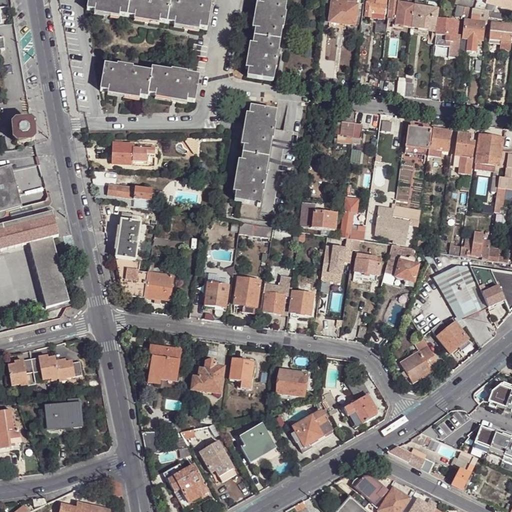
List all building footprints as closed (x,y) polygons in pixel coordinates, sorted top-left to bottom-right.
[(174,25),(200,29),(207,31),(212,5),(199,2),(199,1),(192,0),(88,0),(87,10),(95,12),(120,16),(135,18),(160,23),(174,25)] [(255,51),(253,71),(252,78),(277,80),(285,0),(283,0),(259,0),(260,5),(257,25),(255,51)] [(385,16),(386,0),(367,0),(367,4),(366,4),(365,17),(371,18),(371,14),(385,16)] [(388,0),(387,20),(396,21),(398,4),(398,0),(388,0)] [(511,0),(488,0),(487,4),(511,9),(511,0)] [(341,4),(332,3),(329,23),(354,26),(356,7),(347,5),(347,3),(342,2),(341,4)] [(396,21),(412,24),(414,6),(398,4),(396,21)] [(414,6),(412,24),(428,26),(430,9),(417,7),(414,6)] [(456,18),(463,19),(464,16),(464,8),(457,7),(456,18)] [(429,28),(436,29),(437,20),(438,10),(430,9),(428,26),(412,24),(412,29),(429,32),(429,28)] [(506,21),(507,15),(490,12),(489,18),(506,21)] [(465,22),(463,39),(468,40),(467,51),(477,53),(478,41),(483,41),(484,24),(479,23),(480,18),(488,19),(489,14),(479,13),(479,18),(472,17),(471,22),(465,22)] [(441,21),(439,36),(439,37),(446,37),(450,38),(457,39),(459,23),(441,21)] [(489,44),(500,46),(502,46),(502,43),(511,44),(511,39),(511,34),(502,34),(502,25),(492,24),(491,31),(489,44)] [(511,26),(502,25),(502,34),(511,34),(511,26)] [(439,37),(439,36),(437,36),(435,46),(445,48),(446,43),(446,41),(446,37),(439,37)] [(446,43),(445,48),(450,48),(448,59),(459,60),(461,40),(457,40),(456,44),(446,43)] [(502,46),(500,46),(500,50),(510,52),(511,44),(502,43),(502,46)] [(156,97),(187,102),(195,103),(199,77),(187,75),(187,74),(171,71),(171,72),(152,69),(151,73),(133,70),(133,68),(117,66),(117,67),(105,65),(100,91),(108,93),(140,98),(148,99),(148,96),(156,97)] [(396,97),(404,98),(405,85),(405,84),(399,83),(398,83),(396,97)] [(404,98),(413,99),(414,85),(412,86),(405,85),(404,98)] [(187,105),(187,102),(156,97),(155,100),(187,105)] [(242,203),(261,207),(263,194),(264,194),(267,178),(266,178),(279,113),(250,108),(249,116),(244,147),(241,162),(236,194),(234,202),(242,203)] [(380,115),(371,114),(370,122),(379,124),(380,115)] [(13,141),(18,145),(32,144),(35,139),(35,125),(30,121),(15,122),(12,126),(13,141)] [(391,123),(383,122),(381,133),(390,134),(391,123)] [(352,138),(354,125),(342,123),(340,136),(352,138)] [(363,126),(354,125),(352,138),(361,139),(363,126)] [(428,150),(431,129),(408,126),(405,147),(428,150)] [(433,130),(431,129),(428,150),(427,156),(427,157),(441,159),(442,151),(431,150),(433,130)] [(451,132),(433,130),(431,150),(442,151),(449,152),(451,132)] [(458,133),(457,143),(471,145),(472,143),(472,135),(458,133)] [(502,153),(501,160),(500,160),(502,139),(480,136),(476,164),(494,166),(493,173),(491,193),(496,194),(498,178),(499,178),(495,207),(494,213),(499,214),(500,208),(503,208),(505,190),(511,191),(511,160),(511,156),(511,154),(502,153)] [(198,155),(199,140),(185,140),(185,143),(194,154),(198,155)] [(473,158),(476,143),(472,143),(471,145),(457,143),(455,156),(462,157),(473,158)] [(121,146),(113,146),(112,166),(133,167),(133,163),(133,150),(133,147),(121,146)] [(427,156),(428,150),(405,147),(404,153),(427,156)] [(155,151),(133,150),(133,163),(146,164),(147,156),(155,157),(155,151)] [(146,164),(133,163),(133,167),(154,168),(155,157),(147,156),(146,164)] [(471,176),(473,158),(462,157),(459,174),(471,176)] [(233,193),(236,194),(241,162),(238,162),(233,193)] [(476,164),(475,170),(493,173),(494,166),(476,164)] [(0,227),(34,219),(31,206),(22,208),(11,165),(0,168),(0,227)] [(107,197),(114,198),(116,188),(108,187),(107,197)] [(116,188),(114,198),(151,203),(152,193),(116,188)] [(160,194),(152,193),(151,203),(159,204),(160,194)] [(358,201),(344,199),(344,200),(343,212),(353,214),(353,215),(356,215),(358,201)] [(263,207),(261,207),(242,203),(239,218),(260,222),(263,207)] [(301,228),(330,232),(332,216),(311,213),(312,206),(304,205),(301,228)] [(393,245),(406,247),(409,223),(393,221),(393,218),(394,211),(379,208),(375,236),(383,238),(383,239),(394,241),(393,245)] [(419,214),(394,210),(394,211),(393,218),(403,220),(418,222),(419,214)] [(353,250),(354,241),(360,242),(363,242),(364,242),(365,233),(357,232),(351,231),(353,215),(353,214),(343,212),(339,239),(346,240),(344,250),(325,247),(325,250),(324,258),(321,273),(341,276),(343,263),(350,264),(353,250)] [(52,214),(34,219),(0,227),(0,253),(28,246),(52,239),(58,238),(52,214)] [(122,215),(121,222),(129,223),(129,218),(130,216),(122,215)] [(241,223),(228,221),(227,232),(240,234),(241,223)] [(120,222),(115,260),(135,262),(140,225),(139,225),(129,223),(121,222),(120,222)] [(255,226),(241,223),(240,234),(240,235),(270,239),(272,229),(255,227),(255,226)] [(184,243),(154,238),(153,245),(183,250),(184,243)] [(69,304),(52,239),(28,246),(45,310),(69,304)] [(465,248),(488,251),(489,243),(476,241),(475,243),(466,242),(465,248)] [(427,243),(418,242),(417,249),(427,251),(427,243)] [(449,255),(459,256),(460,247),(450,246),(449,255)] [(414,250),(392,247),(389,256),(412,260),(414,250)] [(465,248),(461,247),(460,257),(467,258),(466,257),(481,259),(481,260),(487,261),(488,251),(465,248)] [(488,261),(498,262),(499,250),(489,248),(488,261)] [(357,255),(356,261),(376,264),(377,258),(357,255)] [(412,260),(389,256),(388,259),(399,262),(412,265),(412,260)] [(399,262),(388,259),(385,273),(395,276),(399,262)] [(144,299),(148,274),(138,272),(139,263),(135,262),(115,260),(123,296),(144,299)] [(376,264),(356,261),(354,273),(362,275),(377,277),(379,277),(380,265),(376,264)] [(399,262),(395,276),(403,278),(416,282),(420,268),(412,265),(399,262)] [(488,310),(483,296),(479,287),(471,269),(447,279),(464,320),(488,310)] [(479,287),(483,296),(499,289),(505,303),(510,315),(511,313),(511,275),(471,269),(479,287)] [(341,276),(321,273),(320,280),(340,283),(341,276)] [(153,275),(148,274),(144,299),(155,301),(156,301),(156,300),(161,301),(170,302),(173,279),(153,275)] [(376,283),(377,277),(362,275),(361,281),(376,283)] [(279,287),(265,285),(261,313),(287,317),(292,289),(289,289),(291,279),(281,278),(279,287)] [(415,287),(416,282),(403,278),(402,283),(415,287)] [(242,307),(254,309),(256,309),(259,283),(237,280),(233,306),(242,307)] [(203,307),(215,309),(214,315),(216,316),(219,317),(222,316),(223,310),(225,310),(228,288),(222,287),(207,285),(203,307)] [(499,289),(483,296),(488,310),(505,303),(499,289)] [(289,314),(307,317),(310,317),(313,295),(292,292),(289,314)] [(254,315),(254,309),(242,307),(241,313),(254,315)] [(441,322),(447,330),(455,324),(447,314),(439,320),(436,322),(438,324),(441,322)] [(431,330),(437,338),(447,330),(441,322),(438,324),(431,330)] [(447,330),(437,338),(450,355),(451,354),(459,348),(467,341),(468,340),(455,324),(447,330)] [(364,340),(367,329),(360,327),(357,338),(364,340)] [(470,345),(467,341),(459,348),(460,350),(462,352),(470,345)] [(160,378),(176,380),(180,351),(149,347),(147,359),(150,360),(149,370),(147,384),(159,386),(159,381),(160,378)] [(432,372),(440,367),(428,347),(420,352),(432,372)] [(460,350),(459,348),(451,354),(453,357),(455,356),(455,354),(460,350)] [(432,372),(420,352),(400,364),(412,384),(432,372)] [(8,367),(11,387),(27,385),(27,387),(35,385),(33,375),(40,373),(42,382),(58,379),(58,381),(82,377),(79,364),(72,365),(71,363),(56,366),(55,359),(39,362),(39,359),(23,362),(23,365),(8,367)] [(219,395),(223,369),(214,368),(215,364),(213,363),(209,362),(205,363),(203,371),(199,371),(197,380),(192,379),(191,391),(219,395)] [(253,365),(241,363),(232,362),(229,381),(241,383),(250,384),(253,365)] [(176,383),(159,381),(159,386),(147,384),(149,370),(146,369),(143,390),(157,392),(155,406),(161,407),(163,392),(177,394),(178,382),(176,382),(176,383)] [(304,390),(306,380),(306,375),(279,372),(276,394),(303,398),(304,390)] [(375,385),(370,377),(362,382),(367,390),(375,385)] [(348,387),(357,402),(369,395),(367,390),(362,382),(360,379),(348,387)] [(313,381),(306,380),(304,390),(312,391),(313,381)] [(323,396),(324,397),(330,409),(334,407),(338,406),(331,392),(323,396)] [(369,395),(357,402),(343,410),(347,418),(354,414),(362,426),(375,418),(378,409),(369,395)] [(321,403),(327,414),(329,414),(335,410),(334,407),(330,409),(324,397),(321,398),(321,403)] [(72,427),(81,425),(79,404),(66,406),(45,408),(45,409),(46,421),(49,421),(50,429),(57,428),(72,427)] [(383,421),(387,411),(378,409),(375,418),(383,421)] [(321,412),(292,428),(295,433),(290,436),(295,444),(300,442),(306,452),(316,447),(313,442),(326,435),(326,437),(333,433),(321,412)] [(0,451),(11,450),(11,446),(21,445),(19,432),(14,433),(12,413),(0,414),(0,451)] [(354,430),(362,426),(354,414),(347,418),(354,430)] [(201,416),(200,423),(215,425),(216,419),(201,416)] [(257,454),(272,446),(265,432),(261,425),(239,438),(245,447),(241,449),(246,457),(250,464),(260,459),(257,454)] [(166,427),(168,441),(179,439),(177,426),(166,427)] [(204,428),(196,429),(199,436),(206,433),(204,428)] [(141,434),(145,455),(157,455),(156,434),(141,434)] [(420,435),(411,440),(423,446),(427,438),(420,435)] [(218,478),(233,469),(217,442),(198,454),(210,474),(214,472),(218,478)] [(275,450),(272,446),(257,454),(260,459),(275,450)] [(389,455),(407,465),(411,456),(397,448),(388,453),(387,454),(389,455)] [(414,450),(411,456),(423,462),(424,459),(426,456),(414,450)] [(458,471),(464,474),(468,465),(472,460),(473,458),(466,454),(458,471)] [(407,465),(419,471),(424,462),(423,462),(411,456),(407,465)] [(419,471),(427,475),(433,464),(424,459),(423,462),(424,462),(419,471)] [(162,475),(166,482),(183,473),(182,471),(179,466),(162,475)] [(183,473),(166,482),(173,494),(173,493),(179,490),(187,504),(207,493),(192,467),(183,473)] [(236,475),(233,469),(218,478),(221,483),(236,475)] [(452,482),(450,486),(461,492),(469,476),(468,475),(464,474),(458,471),(452,482)] [(431,477),(450,486),(452,482),(447,479),(445,478),(433,472),(431,477)] [(107,478),(103,479),(102,490),(107,490),(107,496),(123,498),(120,484),(109,478),(107,479),(107,478)] [(356,490),(350,498),(364,509),(369,502),(374,507),(386,493),(370,478),(364,478),(361,482),(357,479),(355,480),(352,482),(351,486),(356,490)] [(400,511),(409,499),(392,488),(378,511),(400,511)] [(187,511),(211,499),(207,493),(187,504),(179,490),(173,493),(183,511),(187,511)] [(421,498),(419,502),(428,507),(430,504),(421,498)] [(363,511),(349,499),(343,506),(347,510),(345,511),(363,511)] [(433,511),(434,511),(428,507),(419,502),(417,500),(409,511),(433,511)]
